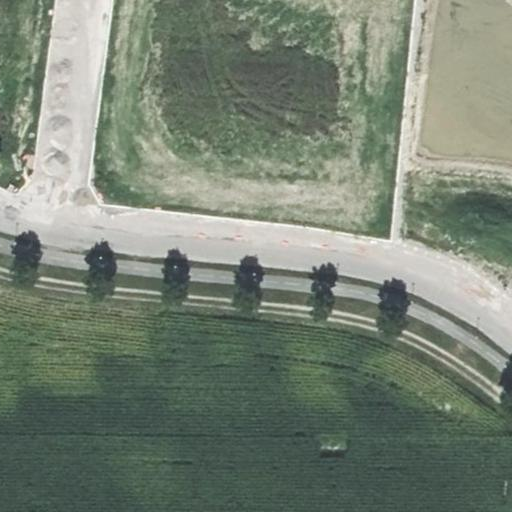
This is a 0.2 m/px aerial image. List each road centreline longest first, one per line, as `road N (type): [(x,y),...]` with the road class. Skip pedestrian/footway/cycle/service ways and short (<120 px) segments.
road 1 (track): [(0,273),(361,322),(429,349),(511,405)]
road 2 (unclassified): [(49,232),(365,269),(429,289),(511,347)]
road 3 (residential): [(81,0),(49,232)]
